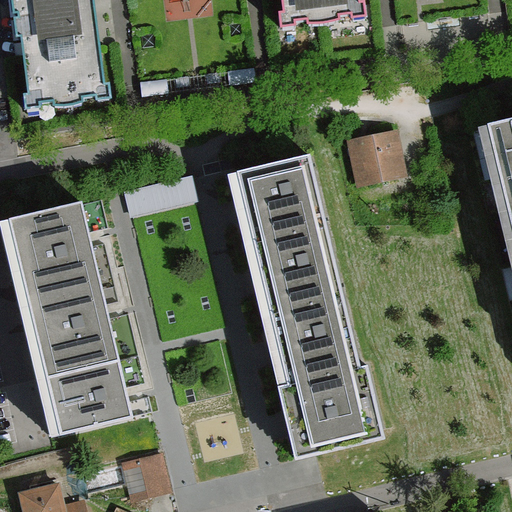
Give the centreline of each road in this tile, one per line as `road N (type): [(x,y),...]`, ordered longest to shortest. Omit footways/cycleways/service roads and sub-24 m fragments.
road 1 (residential): [(0,170),(136,144),(196,154),(276,114),(434,109),(511,84)]
road 2 (residential): [(314,511),(511,464)]
